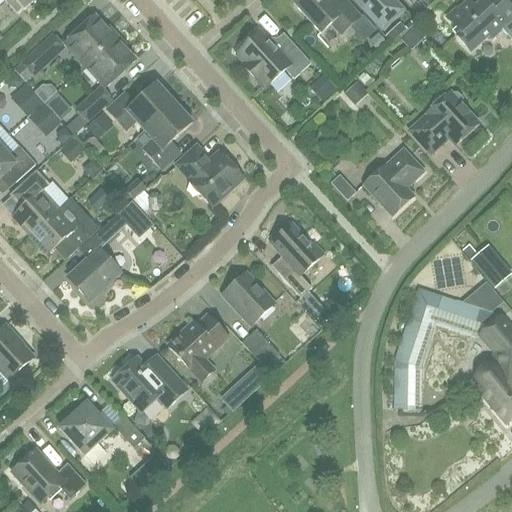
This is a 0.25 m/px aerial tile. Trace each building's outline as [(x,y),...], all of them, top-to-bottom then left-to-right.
[(35,0),(6,0),(4,2),(17,17),(35,0)] [(325,0),(297,0),(293,4),(321,35),(331,25),(341,36),(350,28),(360,19),(360,18),(345,1),(335,11),(325,0)] [(400,13),(390,3),(387,0),(357,0),(383,28),(400,13)] [(511,10),(502,0),(480,0),(482,1),(474,8),(468,1),(448,20),(460,34),(456,38),(470,53),(488,37),(491,40),(501,30),(511,41),(511,10)] [(85,67),(116,38),(108,29),(106,31),(94,18),(65,45),(85,67)] [(391,43),(404,30),(398,24),(385,36),(391,43)] [(294,81),(311,65),(283,35),(275,42),(267,41),(260,34),(237,55),(246,65),(243,67),(258,84),(261,82),(267,88),(285,71),(294,81)] [(385,42),(378,34),(371,40),(378,48),(385,42)] [(24,84),(33,76),(34,76),(63,49),(52,38),(23,65),(14,72),(24,84)] [(124,47),(116,38),(85,67),(105,89),(135,62),(123,49),(124,47)] [(13,74),(3,83),(8,88),(16,89),(21,83),(13,74)] [(315,82),(329,97),(336,91),(322,76),(315,82)] [(356,83),(344,95),(353,105),(366,94),(356,83)] [(25,85),(14,95),(31,114),(42,104),(25,85)] [(144,132),(174,105),(156,85),(134,105),(125,95),(106,112),(125,132),(136,123),(144,132)] [(87,123),(111,101),(100,90),(76,111),(80,116),(87,123)] [(427,116),(409,133),(430,156),(448,139),(455,147),(478,125),(460,105),(462,103),(462,100),(457,94),(454,94),(452,96),(450,94),(426,115),(427,116)] [(174,105),(144,132),(152,141),(142,151),(161,172),(180,155),(170,144),(192,125),(174,105)] [(42,106),(34,114),(50,131),(59,124),(42,106)] [(100,115),(85,128),(92,137),(108,123),(100,115)] [(73,136),(87,123),(80,116),(66,129),(73,136)] [(0,144),(9,137),(0,127),(0,144)] [(57,141),(61,146),(71,138),(62,128),(57,133),(57,141)] [(0,144),(0,179),(7,174),(16,184),(35,166),(19,148),(9,137),(0,144)] [(72,160),(82,152),(72,140),(62,149),(72,160)] [(211,208),(243,180),(219,154),(210,163),(196,148),(176,167),(190,181),(188,183),(211,208)] [(410,185),(423,173),(404,152),(386,168),(385,167),(364,187),(392,218),(413,198),(404,188),(408,184),(410,185)] [(29,237),(71,199),(59,209),(43,191),(46,188),(36,176),(13,197),(24,207),(12,219),(29,237)] [(347,202),(356,194),(340,177),(331,185),(347,202)] [(134,183),(124,192),(133,201),(142,192),(134,183)] [(71,199),(29,237),(46,256),(59,246),(69,258),(91,238),(99,230),(71,199)] [(87,261),(67,279),(89,303),(120,274),(99,251),(102,248),(126,225),(138,238),(152,225),(132,203),(118,216),(94,238),(78,252),(87,261)] [(324,265),(319,260),(324,256),(314,245),(311,247),(292,225),(270,245),(286,263),(286,267),(278,275),(301,300),(311,290),(300,277),(308,270),(313,275),(318,276),(324,271),(324,265)] [(503,266),(487,247),(471,261),(487,280),(503,266)] [(251,328),(275,306),(246,275),(222,297),(251,328)] [(479,309),(495,295),(486,283),(462,303),(479,309)] [(483,333),(500,318),(502,317),(490,313),(479,309),(462,303),(418,289),(408,320),(394,362),(394,411),(414,410),(414,367),(430,315),(472,329),(483,333)] [(334,322),(321,308),(309,319),(322,332),(334,322)] [(216,372),(206,360),(228,340),(207,317),(197,327),(193,323),(167,347),(191,373),(201,385),(216,372)] [(511,332),(500,318),(480,336),(495,353),(493,366),(486,366),(482,367),(478,370),(476,374),(476,379),(477,384),(480,387),(477,390),(506,425),(511,419),(511,332)] [(0,372),(8,382),(33,360),(14,339),(16,338),(5,326),(0,330),(0,372)] [(271,376),(271,377),(286,364),(279,356),(256,331),(241,345),(255,359),(259,364),(271,376)] [(168,409),(186,392),(155,358),(144,369),(136,360),(112,381),(142,414),(158,399),(168,409)] [(260,386),(271,376),(259,364),(248,373),(260,386)] [(232,412),(243,401),(232,389),(220,399),(232,412)] [(84,457),(112,432),(86,405),(59,430),(84,457)] [(209,412),(197,423),(207,434),(220,423),(209,412)] [(133,450),(144,440),(125,419),(114,429),(133,450)] [(165,450),(165,455),(169,459),(165,462),(170,468),(177,462),(174,459),(178,456),(178,451),(175,447),(169,446),(165,450)] [(70,501),(86,486),(67,465),(57,475),(35,451),(11,474),(40,505),(58,489),(70,501)] [(165,462),(158,455),(134,478),(146,491),(171,469),(170,468),(165,462)] [(27,511),(32,511),(36,509),(28,501),(22,506),(27,511)]
